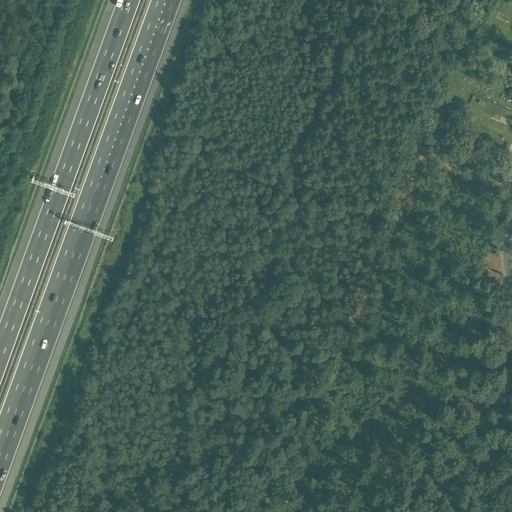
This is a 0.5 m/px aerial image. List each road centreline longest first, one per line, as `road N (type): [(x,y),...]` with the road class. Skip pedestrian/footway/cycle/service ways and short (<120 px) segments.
road 1 (motorway): [(0,454),(166,0)]
road 2 (motorway): [(128,0),(0,354)]
